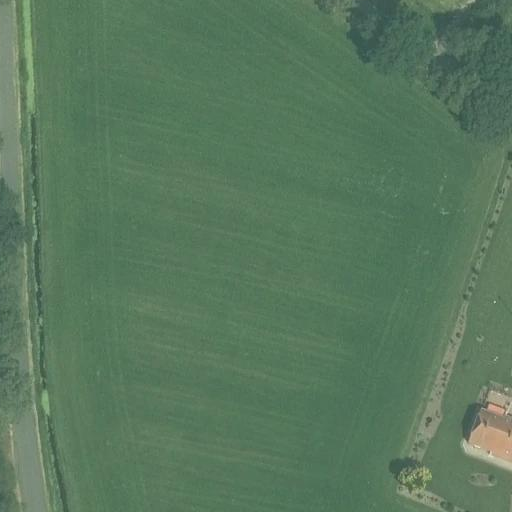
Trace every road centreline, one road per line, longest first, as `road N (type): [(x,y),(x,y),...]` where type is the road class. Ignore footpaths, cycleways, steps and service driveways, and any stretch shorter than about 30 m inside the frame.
road 1 (unclassified): [(42,511),(21,319),(4,0)]
road 2 (unclassified): [(511,113),(347,0)]
